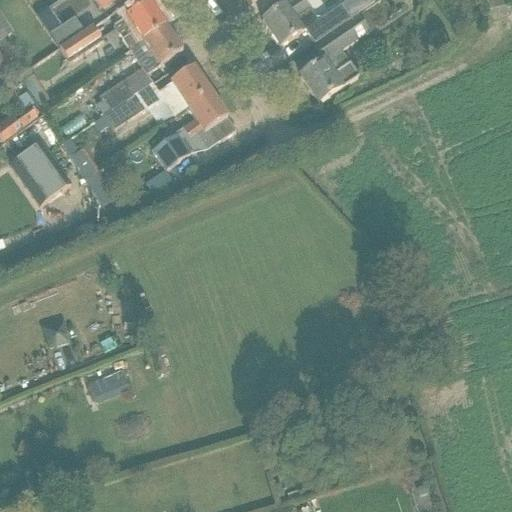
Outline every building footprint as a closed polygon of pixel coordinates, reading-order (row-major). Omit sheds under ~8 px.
[(92,0),(101,13),(120,0),(92,0)] [(244,0),(250,8),(262,0),(244,0)] [(361,0),(354,0),(317,24),(300,0),(298,0),(262,25),(279,51),(301,36),(305,34),(313,46),(366,8),(361,0)] [(119,41),(128,53),(141,45),(164,30),(148,6),(112,30),(119,41)] [(7,40),(12,36),(0,16),(0,52),(6,62),(17,55),(7,40)] [(323,66),(327,63),(340,54),(368,35),(357,19),(312,49),(323,66)] [(49,37),(59,53),(84,36),(73,21),(49,37)] [(80,117),(88,130),(93,126),(134,98),(135,99),(152,88),(146,80),(181,56),(164,30),(141,45),(128,53),(137,67),(141,73),(98,100),(101,105),(80,117)] [(59,53),(69,68),(102,46),(91,31),(84,36),(59,53)] [(327,63),(323,66),(299,81),(317,108),(357,81),(340,54),(327,63)] [(179,100),(187,112),(210,97),(193,72),(157,96),(166,109),(179,100)] [(11,93),(0,101),(6,109),(17,102),(11,93)] [(188,129),(197,142),(204,152),(213,146),(217,147),(235,135),(210,97),(187,112),(195,124),(188,128),(188,129)] [(144,113),(135,99),(134,98),(93,126),(96,131),(100,135),(111,129),(115,133),(144,113)] [(6,123),(0,126),(0,146),(1,147),(36,123),(27,111),(14,120),(10,120),(6,123)] [(197,142),(188,129),(188,128),(150,154),(164,174),(165,175),(189,159),(183,151),(197,142)] [(39,147),(8,169),(37,211),(69,189),(39,147)] [(164,174),(144,188),(147,191),(151,197),(171,184),(165,175),(164,174)] [(10,233),(19,229),(11,209),(1,213),(0,210),(0,246),(14,241),(10,233)] [(48,339),(51,350),(67,345),(64,335),(48,339)] [(129,394),(120,374),(88,387),(96,408),(129,394)] [(424,489),(416,492),(418,499),(426,497),(424,489)]
